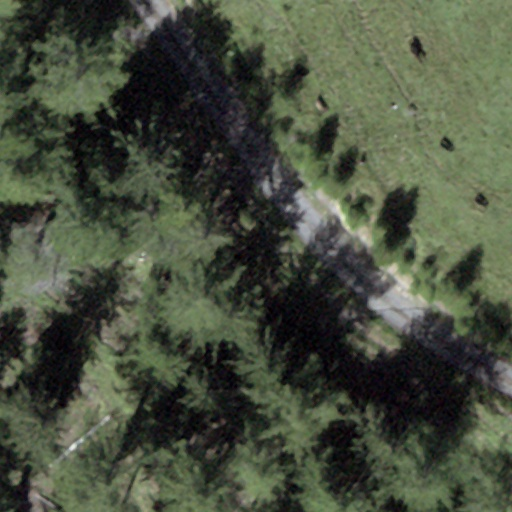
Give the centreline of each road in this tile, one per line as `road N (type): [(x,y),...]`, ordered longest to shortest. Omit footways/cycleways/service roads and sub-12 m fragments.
road 1 (track): [(156,0),(511,364)]
road 2 (track): [(0,394),(184,511)]
